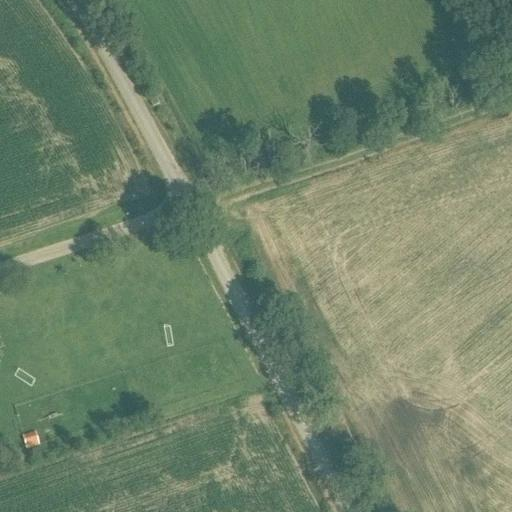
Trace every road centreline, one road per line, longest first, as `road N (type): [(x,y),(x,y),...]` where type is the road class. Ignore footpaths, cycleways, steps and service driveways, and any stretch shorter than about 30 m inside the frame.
road 1 (unclassified): [(342,511),(117,84),(62,0)]
road 2 (unknown): [(182,208),(0,259)]
